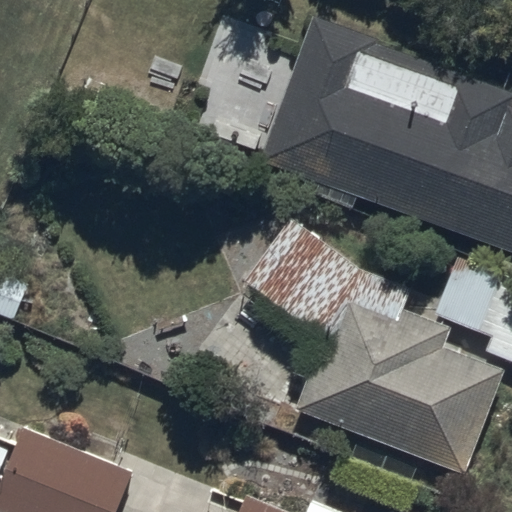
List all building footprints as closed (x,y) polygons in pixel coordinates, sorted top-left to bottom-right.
[(511,90),(316,20),(265,161),(511,250),(511,90)] [(361,270),(299,216),(250,285),(326,339),(298,409),(466,477),(508,372),(448,347),(455,331),(407,311),(415,291),(361,270)] [(511,278),(455,258),(435,315),(490,334),(483,352),(511,362),(511,278)] [(29,284),(0,272),(0,315),(15,321),(29,284)] [(23,425),(13,450),(0,444),(0,511),(117,511),(135,472),(23,425)] [(306,511),(289,511),(253,497),(247,511),(408,511),(407,511),(336,511),(311,501),(306,511)]
